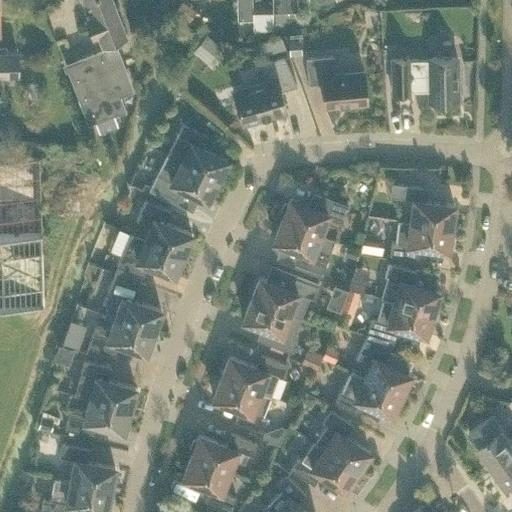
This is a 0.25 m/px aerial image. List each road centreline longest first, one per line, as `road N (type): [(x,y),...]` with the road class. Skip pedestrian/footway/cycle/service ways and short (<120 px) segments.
road 1 (residential): [(135,511),(176,342),(227,215),(260,161),(379,148),(510,152)]
road 2 (unclassified): [(430,445),(476,334),(510,152)]
